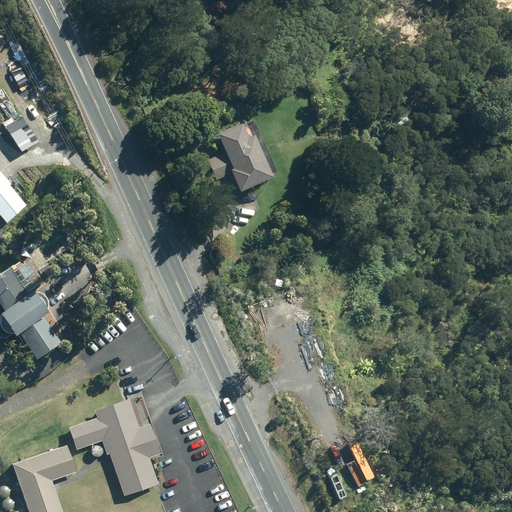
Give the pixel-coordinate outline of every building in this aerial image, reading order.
[(391,130),(403,121),(397,111),(384,120),(391,130)] [(266,179),(247,136),(241,139),(235,125),(211,136),(226,170),(224,171),(234,193),(266,179)] [(0,172),(0,215),(6,223),(7,221),(12,226),(16,223),(12,218),(27,206),(10,186),(12,185),(1,172),(0,172)] [(27,182),(33,187),(37,182),(30,177),(27,182)] [(29,294),(11,267),(0,274),(0,304),(4,311),(0,313),(0,328),(6,337),(17,329),(36,359),(61,342),(41,312),(44,310),(32,292),(29,294)] [(241,364),(225,327),(216,331),(231,368),(241,364)] [(139,428),(129,399),(95,411),(97,418),(69,428),(76,450),(101,441),(106,455),(109,454),(124,496),(158,485),(149,458),(160,454),(150,424),(139,428)] [(75,471),(66,445),(12,464),(29,511),(61,511),(50,480),(75,471)]
